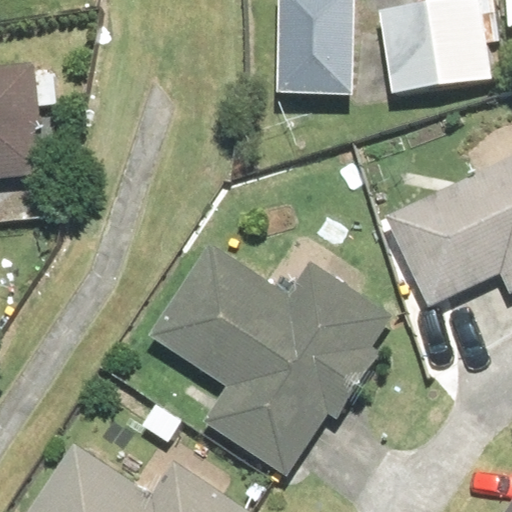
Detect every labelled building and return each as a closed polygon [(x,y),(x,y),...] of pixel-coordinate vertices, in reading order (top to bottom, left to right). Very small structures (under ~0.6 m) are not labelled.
[(350,99),(354,0),(280,0),(277,96),(350,99)] [(484,2),(381,10),(387,93),(490,85),(484,2)] [(41,76),(0,78),(0,179),(46,177),(41,76)] [(511,164),(390,222),(432,310),(506,276),(511,290),(511,164)] [(208,253),(153,340),(227,385),(201,429),(281,476),(319,412),(334,421),(392,324),(311,275),(295,303),(208,253)] [(150,506),(75,456),(33,511),(241,511),(179,467),(150,506)]
